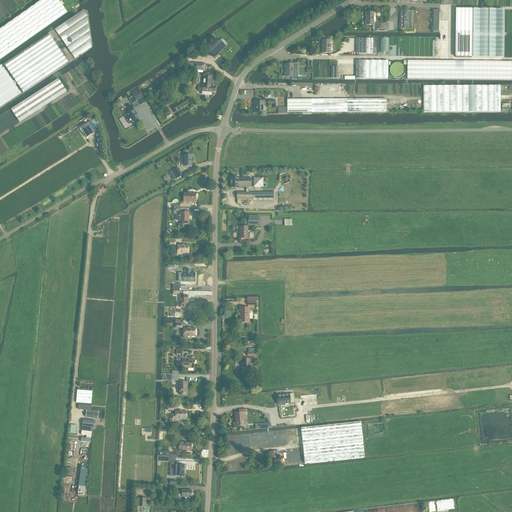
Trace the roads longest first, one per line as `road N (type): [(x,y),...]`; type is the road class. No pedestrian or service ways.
road 1 (tertiary): [(207,511),(223,130)]
road 2 (unclassified): [(511,129),(223,130)]
road 3 (tertiary): [(223,130),(243,73),(351,0)]
road 4 (unclassified): [(111,176),(191,133),(223,130)]
